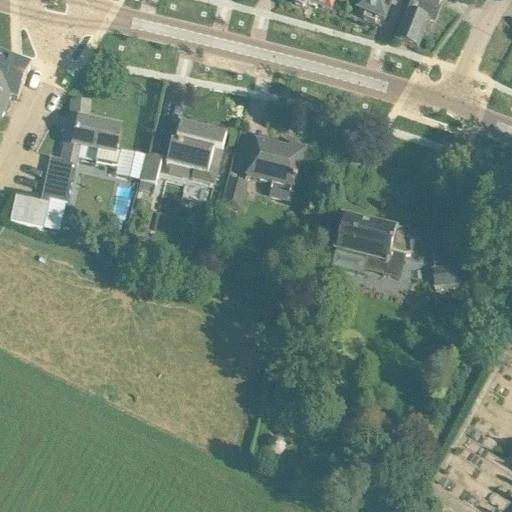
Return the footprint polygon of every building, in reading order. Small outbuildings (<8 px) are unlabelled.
[(291,0),(308,7),(309,4),(331,12),(335,0),(291,0)] [(362,0),(358,11),(365,14),(363,20),(375,25),(377,19),(384,22),(392,0),(362,0)] [(411,0),(407,9),(402,24),(395,42),(418,51),(429,22),(434,24),(440,9),(438,8),(441,0),(411,0)] [(0,56),(0,96),(10,100),(17,103),(30,67),(0,56)] [(0,124),(10,100),(0,96),(0,124)] [(16,198),(10,223),(43,231),(50,201),(66,204),(79,148),(97,152),(95,165),(117,169),(115,177),(128,180),(131,168),(117,165),(120,156),(115,155),(120,131),(87,124),(89,105),(73,104),(72,121),(63,162),(51,159),(42,199),(41,204),(16,198)] [(218,172),(226,137),(180,125),(175,147),(171,146),(167,166),(193,173),(191,183),(214,188),(218,172)] [(255,144),(250,163),(247,179),(273,185),(269,200),(287,205),(291,190),(293,190),(298,169),(301,170),(305,152),(289,148),(288,152),(255,144)] [(140,182),(155,186),(162,160),(146,156),(140,182)] [(222,208),(239,213),(247,186),(229,181),(222,208)] [(322,218),(314,216),(311,228),(320,230),(322,218)] [(343,219),(331,270),(363,277),(367,260),(384,264),(381,278),(399,282),(405,257),(410,257),(409,250),(438,247),(436,230),(409,233),(409,231),(395,232),(343,219)] [(432,271),(435,293),(459,290),(457,268),(432,271)]
